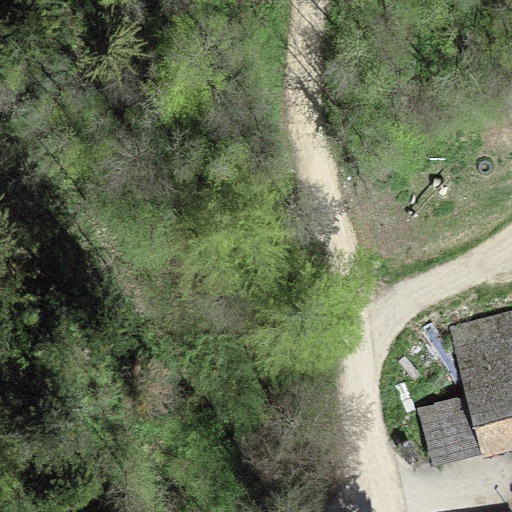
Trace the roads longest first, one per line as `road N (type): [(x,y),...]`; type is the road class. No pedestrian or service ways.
road 1 (track): [(385,511),(313,187),(301,86),(316,0)]
road 2 (track): [(352,364),(419,290),(511,251)]
road 3 (track): [(511,491),(380,511)]
